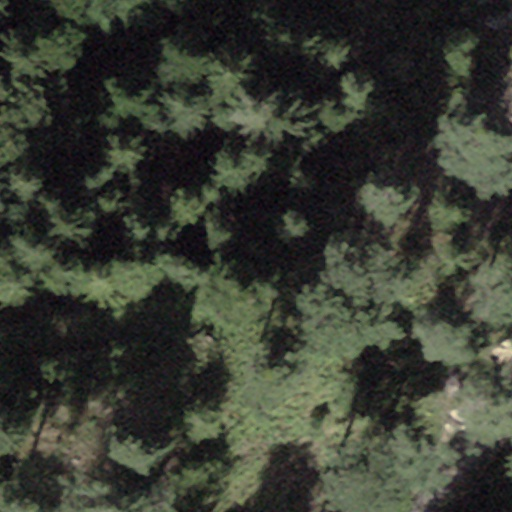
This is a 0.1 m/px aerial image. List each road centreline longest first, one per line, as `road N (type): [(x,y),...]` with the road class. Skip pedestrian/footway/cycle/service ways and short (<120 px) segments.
road 1 (track): [(0,343),(213,307)]
road 2 (track): [(511,401),(425,511)]
